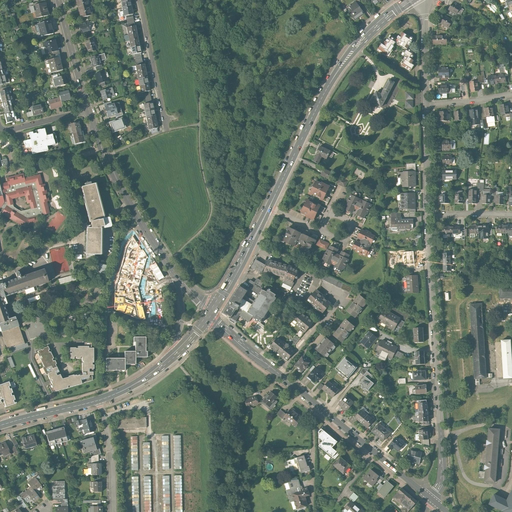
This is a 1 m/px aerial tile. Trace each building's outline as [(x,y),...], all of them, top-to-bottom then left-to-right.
[(77,0),(80,8),(91,5),(89,0),(77,0)] [(368,13),(359,0),(349,7),(358,20),(368,13)] [(36,4),(37,11),(49,8),(47,2),(36,4)] [(452,3),(449,10),(456,14),(460,8),(457,6),(453,4),(452,3)] [(80,8),(82,18),(94,15),(91,5),(80,8)] [(134,6),(125,8),(126,15),(131,13),(136,13),(134,6)] [(37,11),(39,17),(50,14),(49,8),(37,11)] [(448,28),(452,22),(445,17),(441,24),(448,28)] [(53,21),(41,23),(43,35),(55,32),(53,21)] [(90,21),(80,25),(83,33),(93,30),(90,21)] [(140,31),(138,24),(134,25),(129,26),(131,33),(140,31)] [(141,38),(140,31),(131,33),(132,40),(141,38)] [(398,39),(397,40),(396,42),(400,45),(402,42),(404,43),(402,46),(407,49),(413,40),(402,32),(399,37),(398,37),(397,38),(398,39)] [(395,44),(396,42),(397,40),(391,36),(388,40),(387,39),(383,45),(382,44),(379,49),(378,49),(376,51),(386,57),(386,56),(388,57),(391,54),(392,51),(395,47),(393,46),(395,43),(395,44)] [(100,50),(96,37),(86,40),(90,53),(100,50)] [(447,37),(433,37),(433,45),(447,45),(447,37)] [(61,50),(58,38),(46,41),(49,53),(61,50)] [(143,45),(141,38),(132,40),(134,47),(143,45)] [(144,52),(143,45),(134,47),(135,54),(138,53),(144,52)] [(413,53),(407,49),(404,53),(403,53),(401,55),(405,57),(403,60),(405,61),(401,66),(410,72),(414,66),(411,65),(413,61),(411,60),(414,56),(412,54),(413,53)] [(100,55),(93,57),(96,67),(97,66),(103,64),(100,55)] [(62,56),(51,59),(54,72),(66,69),(62,56)] [(148,70),(147,63),(146,63),(141,64),(138,65),(139,72),(148,70)] [(449,68),(438,68),(438,78),(449,78),(449,68)] [(106,69),(96,73),(100,84),(101,83),(107,81),(109,80),(106,69)] [(150,77),(148,70),(139,72),(141,79),(150,77)] [(61,76),(63,85),(70,83),(67,75),(61,76)] [(151,84),(150,77),(141,79),(142,85),(151,84)] [(395,83),(389,80),(381,94),(377,92),(371,102),(382,108),(395,83)] [(477,81),(470,82),(471,92),(479,91),(478,84),(477,81)] [(153,90),(151,84),(142,85),(144,92),(148,91),(153,90)] [(114,87),(102,91),(104,100),(117,96),(114,87)] [(63,96),(64,100),(73,98),(71,90),(62,92),(63,96)] [(52,107),(53,108),(65,106),(64,100),(63,96),(58,97),(58,100),(51,101),(52,107)] [(150,103),(146,104),(147,110),(157,108),(156,102),(155,102),(150,103)] [(115,104),(107,107),(110,115),(118,112),(115,104)] [(507,105),(500,106),(501,115),(509,114),(507,105)] [(39,106),(31,108),(34,117),(41,115),(40,113),(39,106)] [(157,108),(147,110),(149,117),(158,115),(157,108)] [(493,108),(485,109),(486,118),(494,117),(494,116),(493,108)] [(477,110),(470,111),(471,119),(471,124),(479,123),(478,120),(477,110)] [(13,112),(5,114),(7,123),(15,122),(13,112)] [(448,121),(448,112),(437,112),(437,121),(448,121)] [(158,115),(149,117),(150,123),(160,121),(158,115)] [(160,121),(150,123),(152,130),(161,128),(160,121)] [(71,124),(74,134),(81,132),(78,122),(71,124)] [(125,122),(113,126),(115,132),(127,128),(125,122)] [(31,152),(32,155),(48,151),(47,147),(57,144),(55,134),(49,135),(49,134),(46,135),(44,129),(40,130),(37,130),(38,134),(36,134),(36,133),(33,134),(32,132),(29,133),(30,140),(23,142),(24,145),(25,149),(32,147),(32,150),(31,150),(31,152)] [(81,132),(74,134),(76,144),(83,142),(81,132)] [(451,141),(442,141),(442,150),(451,149),(451,141)] [(31,150),(32,150),(32,147),(25,149),(24,145),(22,146),(24,154),(31,152),(31,150)] [(320,147),(313,162),(319,164),(322,157),(327,160),(328,157),(329,156),(328,156),(327,156),(329,151),(320,147)] [(451,156),(442,157),(442,165),(452,164),(451,156)] [(407,164),(406,172),(415,172),(415,164),(407,164)] [(324,169),(321,175),(330,179),(333,173),(324,169)] [(406,172),(398,172),(398,178),(401,178),(401,186),(399,186),(399,187),(416,187),(415,172),(406,172)] [(46,202),(49,202),(44,185),(42,185),(40,175),(24,179),(23,174),(6,179),(7,183),(0,184),(0,208),(1,208),(4,210),(2,213),(3,215),(25,228),(38,225),(36,217),(42,216),(41,214),(43,214),(44,215),(49,214),(46,202)] [(339,177),(336,183),(345,188),(348,181),(339,177)] [(329,186),(317,181),(312,192),(311,191),(309,194),(324,201),(326,196),(328,193),(330,187),(329,186)] [(101,228),(100,228),(111,225),(109,218),(108,218),(104,219),(95,184),(81,187),(90,222),(91,222),(91,228),(87,228),(86,255),(101,255),(101,228)] [(365,197),(364,199),(360,197),(361,195),(354,191),(353,194),(352,195),(351,195),(346,204),(347,205),(345,209),(352,213),(353,213),(355,209),(358,210),(356,215),(364,218),(371,205),(370,204),(371,202),(372,200),(365,197)] [(401,193),(401,202),(415,202),(415,194),(401,193)] [(448,195),(440,195),(440,204),(448,204),(448,195)] [(490,196),(482,195),(482,204),(490,204),(490,196)] [(504,196),(496,196),(495,206),(503,206),(504,196)] [(306,203),(301,213),(314,220),(319,211),(321,206),(307,199),(305,202),(306,203)] [(415,210),(415,202),(401,202),(401,210),(415,210)] [(350,218),(352,213),(345,209),(343,208),(341,214),(350,218)] [(401,214),(391,214),(392,232),(401,231),(401,228),(413,228),(413,220),(401,220),(401,214)] [(364,218),(356,215),(354,220),(363,224),(366,219),(364,218)] [(58,230),(60,220),(51,218),(49,229),(58,230)] [(441,235),(451,235),(451,226),(441,226),(441,235)] [(460,226),(451,226),(451,235),(456,234),(456,237),(462,237),(462,236),(462,229),(460,229),(460,226)] [(469,234),(478,234),(478,226),(469,226),(469,229),(469,234)] [(487,226),(478,226),(478,234),(487,234),(487,226)] [(301,234),(288,227),(281,242),(284,243),(285,242),(295,247),(297,242),(301,234)] [(357,236),(361,229),(356,227),(352,234),(357,236)] [(366,254),(368,255),(368,256),(370,257),(374,250),(371,249),(377,237),(374,236),(375,235),(365,230),(365,231),(361,229),(357,236),(357,237),(361,239),(360,243),(356,241),(352,249),(366,256),(366,254)] [(309,255),(316,241),(303,235),(299,243),(297,248),(307,253),(306,254),(309,255)] [(126,247),(114,287),(114,310),(139,320),(146,320),(138,289),(147,258),(133,236),(126,247)] [(352,249),(356,241),(350,238),(343,252),(349,255),(352,249)] [(329,244),(319,239),(316,245),(326,250),(329,244)] [(329,268),(330,265),(334,267),(333,270),(340,273),(342,269),(344,270),(348,260),(347,260),(350,255),(349,255),(343,252),(342,251),(340,256),(336,254),(338,250),(330,246),(323,260),(324,260),(322,264),(329,268)] [(416,251),(407,251),(407,262),(416,261),(416,251)] [(256,261),(251,269),(263,274),(266,266),(256,261)] [(97,271),(106,273),(108,265),(100,262),(97,271)] [(270,262),(268,262),(266,266),(263,274),(285,280),(283,284),(292,288),(298,275),(300,272),(290,267),(270,262)] [(450,262),(443,262),(443,271),(447,271),(451,271),(454,271),(454,266),(450,266),(450,262)] [(310,268),(309,270),(313,276),(322,280),(325,275),(310,268)] [(0,331),(2,331),(8,349),(22,345),(16,328),(18,327),(15,317),(9,319),(4,305),(7,304),(4,297),(48,282),(44,270),(21,278),(17,279),(0,284),(0,331)] [(71,275),(59,279),(60,284),(73,280),(71,275)] [(353,288),(325,275),(322,280),(350,293),(353,288)] [(412,276),(407,276),(408,293),(418,293),(417,276),(412,276)] [(316,279),(311,277),(307,285),(306,288),(302,293),(307,296),(310,291),(312,289),(315,282),(316,279)] [(250,280),(248,284),(253,287),(255,285),(260,288),(264,283),(257,278),(254,283),(250,280)] [(260,288),(255,285),(253,287),(251,290),(258,294),(261,289),(260,288)] [(501,298),(511,297),(511,285),(500,286),(501,298)] [(252,318),(259,322),(261,324),(277,299),(275,298),(276,295),(268,290),(267,293),(262,289),(254,302),(244,296),(248,291),(239,286),(223,312),(223,315),(230,319),(230,320),(234,323),(239,316),(249,322),(252,318)] [(316,291),(308,301),(324,314),(331,305),(322,298),(323,296),(316,291)] [(359,295),(346,311),(355,318),(368,303),(359,295)] [(385,311),(379,321),(394,330),(397,326),(400,320),(400,319),(385,311)] [(313,323),(300,312),(292,322),(305,333),(313,323)] [(346,321),(333,337),(341,343),(354,328),(346,321)] [(259,322),(255,327),(262,333),(266,328),(261,324),(259,322)] [(422,328),(414,328),(415,342),(423,342),(422,328)] [(377,339),(369,332),(360,342),(368,349),(377,339)] [(300,338),(295,335),(289,344),(293,347),(300,338)] [(135,352),(135,357),(147,357),(147,352),(145,352),(145,338),(134,337),(134,342),(135,342),(135,352)] [(336,345),(326,337),(316,350),(326,358),(336,345)] [(295,351),(278,338),(269,349),(286,362),(295,351)] [(397,348),(382,341),(381,343),(377,351),(376,353),(380,355),(379,358),(385,361),(387,358),(391,360),(393,356),(397,348)] [(511,366),(510,341),(501,341),(503,380),(511,379),(511,366)] [(89,377),(89,376),(92,376),(93,376),(93,372),(89,372),(89,369),(93,369),(94,369),(94,365),(92,365),(92,363),(94,363),(93,348),(92,348),(88,348),(88,347),(84,347),(78,347),(78,349),(75,349),(75,348),(70,348),(70,351),(70,352),(71,352),(71,354),(70,354),(70,359),(74,359),(74,357),(76,357),(76,359),(80,359),(80,357),(82,357),(82,361),(83,361),(83,363),(82,363),(82,373),(82,375),(80,376),(79,375),(76,376),(76,375),(74,376),(74,375),(68,376),(68,377),(62,379),(60,375),(57,376),(56,374),(59,373),(55,365),(56,364),(55,361),(53,361),(52,359),(54,359),(50,352),(49,352),(48,351),(50,350),(48,346),(43,349),(43,350),(42,350),(41,349),(40,350),(37,351),(38,353),(37,354),(39,357),(41,356),(42,358),(40,359),(44,367),(42,368),(45,373),(46,376),(47,375),(52,385),(55,392),(57,391),(68,388),(67,386),(69,386),(70,388),(82,384),(82,383),(81,379),(89,377)] [(404,351),(397,348),(393,356),(400,359),(404,351)] [(135,352),(125,352),(125,359),(125,364),(135,365),(135,357),(135,352)] [(424,352),(415,352),(415,364),(424,364),(424,352)] [(311,363),(303,357),(294,367),(303,374),(311,363)] [(349,362),(345,358),(335,369),(339,373),(340,372),(344,376),(347,379),(357,368),(352,364),(352,365),(349,362)] [(125,359),(106,359),(106,371),(125,371),(125,364),(125,359)] [(323,375),(315,368),(307,377),(315,384),(323,375)] [(425,372),(413,372),(414,381),(426,381),(425,372)] [(374,385),(366,378),(360,386),(368,392),(374,385)] [(0,403),(1,403),(0,400),(0,399),(4,398),(7,406),(14,404),(13,400),(14,400),(13,396),(12,397),(10,394),(12,393),(11,389),(9,390),(8,387),(10,386),(9,382),(0,385),(0,403)] [(339,390),(328,382),(324,386),(322,389),(333,398),(339,390)] [(156,386),(157,405),(161,405),(161,401),(186,401),(186,385),(184,385),(179,386),(172,386),(166,386),(159,386),(156,386)] [(416,386),(415,386),(416,394),(426,394),(425,385),(423,385),(423,386),(422,386),(416,386)] [(278,397),(271,392),(266,398),(264,400),(262,403),(271,410),(277,402),(275,400),(278,397)] [(354,403),(346,396),(338,405),(347,412),(354,403)] [(256,400),(255,397),(245,400),(248,410),(253,408),(252,405),(258,403),(257,399),(256,400)] [(157,405),(157,415),(187,414),(186,401),(161,401),(161,405),(157,405)] [(418,403),(419,412),(428,412),(427,402),(418,403)] [(303,418),(292,409),(286,416),(285,418),(296,427),(303,418)] [(285,418),(286,416),(280,410),(277,414),(283,420),(285,418)] [(367,415),(361,410),(354,418),(361,424),(367,415)] [(419,412),(419,422),(428,421),(428,412),(419,412)] [(159,416),(160,429),(189,428),(189,415),(159,416)] [(374,420),(367,415),(361,424),(367,429),(374,420)] [(147,417),(116,418),(116,428),(147,427),(147,417)] [(90,418),(82,421),(83,426),(84,430),(85,430),(86,434),(93,431),(90,418)] [(384,428),(378,423),(371,432),(377,437),(384,428)] [(64,427),(58,429),(61,443),(67,441),(64,427)] [(390,433),(384,428),(377,437),(383,442),(390,433)] [(58,429),(51,431),(55,445),(61,443),(58,429)] [(338,442),(322,429),(319,433),(319,446),(335,460),(339,455),(332,448),(338,442)] [(421,430),(419,430),(419,441),(421,441),(429,441),(428,430),(427,430),(421,430)] [(51,431),(45,432),(49,446),(55,445),(51,431)] [(34,436),(26,438),(25,437),(21,438),(24,449),(36,445),(34,436)] [(95,437),(81,441),(83,447),(97,443),(95,437)] [(392,451),(394,449),(399,453),(404,446),(395,438),(388,447),(392,451)] [(0,461),(12,456),(5,442),(0,443),(0,461)] [(97,443),(83,447),(85,453),(89,452),(92,451),(98,449),(98,448),(97,443)] [(98,449),(92,451),(93,452),(90,453),(91,457),(98,455),(101,454),(99,447),(98,448),(98,449)] [(422,452),(409,450),(407,462),(420,465),(422,452)] [(304,456),(294,459),(295,464),(297,463),(300,474),(310,471),(309,466),(307,467),(304,456)] [(351,466),(340,458),(333,466),(344,474),(351,466)] [(266,461),(266,471),(274,471),(274,460),(266,461)] [(91,464),(88,464),(88,469),(92,469),(92,476),(101,475),(100,464),(97,464),(91,464)] [(382,475),(371,467),(364,476),(374,485),(382,475)] [(31,488),(20,496),(24,500),(29,497),(34,505),(40,501),(34,493),(42,487),(35,478),(27,483),(31,488)] [(395,485),(388,479),(378,490),(385,496),(395,485)] [(294,501),(297,509),(307,505),(304,497),(309,495),(307,488),(301,490),(298,481),(291,481),(292,482),(289,484),(291,490),(287,491),(291,502),(294,501)] [(66,500),(65,482),(52,483),(53,501),(61,501),(66,500)] [(91,483),(90,483),(90,488),(93,488),(93,492),(101,492),(101,482),(100,482),(91,483)] [(406,511),(417,499),(401,486),(390,500),(404,511),(406,511)] [(489,508),(495,511),(511,511),(511,490),(506,503),(493,497),(489,508)] [(350,497),(355,501),(359,496),(354,492),(350,497)] [(102,511),(103,504),(101,504),(101,499),(94,499),(94,505),(91,505),(91,508),(89,508),(89,511),(102,511)] [(364,511),(366,511),(351,499),(342,511),(343,511),(364,511)]
